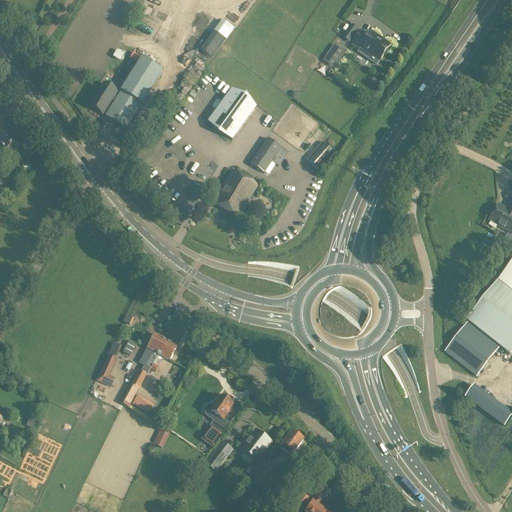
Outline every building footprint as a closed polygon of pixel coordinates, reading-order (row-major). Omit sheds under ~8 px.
[(221,20),(213,32),(226,40),(234,29),(221,20)] [(359,30),(352,25),(343,37),(350,42),(359,30)] [(201,42),(210,31),(206,28),(197,39),(201,42)] [(226,40),(213,32),(199,51),(211,60),(226,40)] [(368,36),(361,32),(352,44),(360,49),(358,52),(377,65),(390,46),(371,32),(368,36)] [(334,46),(323,61),(332,67),(343,52),(334,46)] [(99,93),(90,107),(102,115),(110,101),(114,103),(105,117),(125,130),(153,86),(162,71),(142,58),(133,72),(120,93),(117,99),(115,98),(113,96),(116,92),(104,84),(99,93)] [(231,91),(207,123),(232,141),(256,109),(231,91)] [(0,131),(0,154),(2,156),(15,144),(2,129),(0,131)] [(288,153),(267,139),(250,165),(264,174),(267,176),(275,165),(278,167),(288,153)] [(334,155),(322,144),(307,161),(319,172),(334,155)] [(256,187),(232,173),(214,204),(238,218),(256,187)] [(490,221),(511,233),(511,202),(507,211),(499,206),(490,221)] [(511,263),(499,281),(511,290),(511,263)] [(511,356),(511,354),(511,290),(499,281),(467,321),(511,356)] [(133,319),(126,316),(123,323),(130,326),(133,319)] [(499,349),(467,324),(461,333),(456,329),(454,332),(458,336),(445,352),(477,377),(499,349)] [(146,351),(139,364),(144,367),(150,370),(166,342),(155,336),(146,351)] [(123,354),(131,357),(136,344),(128,341),(123,354)] [(166,342),(150,370),(155,373),(163,360),(168,363),(177,348),(166,342)] [(108,357),(97,381),(111,387),(115,380),(109,377),(116,361),(108,357)] [(138,371),(130,385),(139,390),(147,376),(141,372),(138,371)] [(511,417),(511,413),(474,386),(465,398),(504,428),(511,417)] [(177,389),(174,387),(168,388),(166,392),(173,396),(177,389)] [(155,405),(139,395),(133,404),(149,414),(155,405)] [(210,406),(208,406),(207,407),(205,409),(205,411),(204,412),(205,414),(206,416),(207,417),(214,422),(201,440),(213,448),(229,425),(222,420),(234,404),(223,396),(221,398),(220,397),(218,400),(217,401),(217,403),(214,407),(212,406),(210,406)] [(38,422),(29,418),(25,427),(35,431),(38,422)] [(162,448),(168,435),(158,431),(153,444),(162,448)] [(255,457),(259,460),(269,446),(262,441),(263,439),(254,432),(253,434),(251,433),(241,446),(245,450),(243,452),(252,459),(255,457)] [(282,451),(291,457),(303,441),(291,432),(279,448),(282,451)] [(233,449),(221,441),(203,463),(215,472),(233,449)] [(282,451),(279,448),(277,447),(268,458),(274,462),(282,451)] [(274,462),(268,458),(267,457),(248,482),(257,489),(276,464),(274,462)] [(323,489),(317,488),(313,503),(305,511),(323,511),(325,511),(322,502),(319,502),(323,489)] [(269,489),(261,499),(267,503),(274,493),(269,489)] [(296,511),(307,498),(296,491),(285,506),(293,511),(296,511)]
